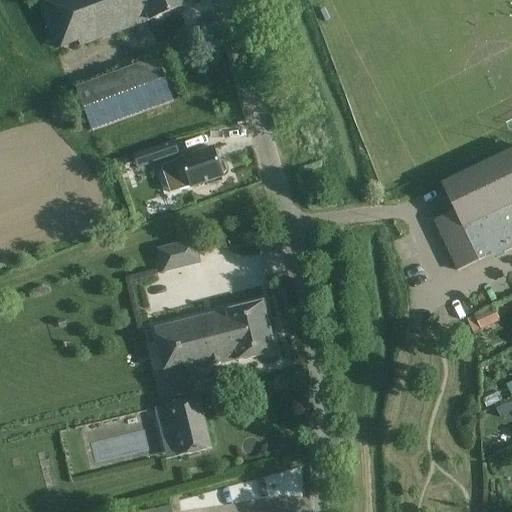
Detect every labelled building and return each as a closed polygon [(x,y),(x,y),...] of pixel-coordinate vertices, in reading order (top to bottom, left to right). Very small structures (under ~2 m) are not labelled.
[(189,0),(35,0),(54,51),(62,48),(66,48),(80,43),(82,48),(150,23),(150,22),(192,7),(189,0)] [(174,103),(158,58),(76,89),(92,133),(174,103)] [(214,184),(222,181),(222,178),(225,177),(224,175),(227,171),(224,162),(219,161),(215,148),(181,159),(181,160),(170,164),(179,192),(190,188),(191,189),(212,182),(214,184)] [(511,151),(442,185),(455,212),(434,222),(458,271),(479,261),(503,250),(504,253),(511,249),(511,151)] [(164,272),(177,269),(171,247),(158,250),(164,272)] [(187,374),(238,361),(239,362),(277,353),(265,302),(227,312),(226,311),(155,329),(157,336),(157,337),(165,372),(186,367),(187,374)] [(478,332),(501,322),(494,307),(471,317),(478,332)] [(511,375),(503,380),(511,397),(511,375)] [(486,411),(506,402),(501,391),(481,400),(486,411)] [(178,458),(212,450),(199,398),(166,406),(178,458)] [(511,404),(496,411),(500,420),(511,414),(511,404)]
